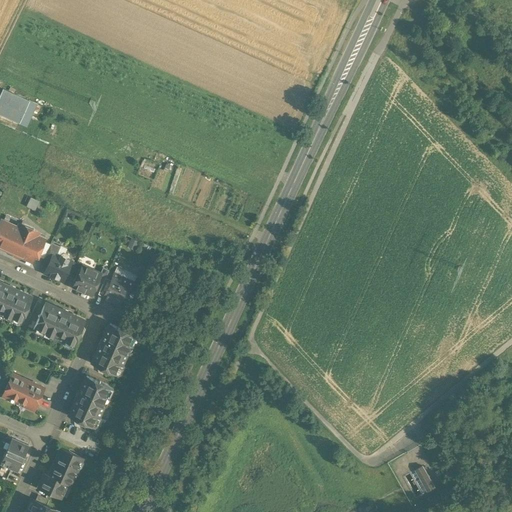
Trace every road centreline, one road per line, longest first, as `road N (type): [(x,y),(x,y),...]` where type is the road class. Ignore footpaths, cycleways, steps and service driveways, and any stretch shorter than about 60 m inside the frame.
road 1 (unclassified): [(511,343),(377,460),(357,453),(246,345),(171,511)]
road 2 (secondary): [(142,511),(346,69)]
road 3 (track): [(246,345),(353,107)]
road 4 (residential): [(0,268),(100,312),(44,439)]
road 5 (track): [(353,107),(401,2),(412,7),(415,0)]
